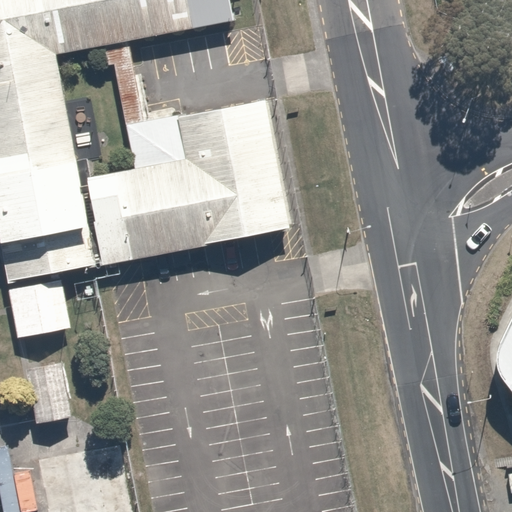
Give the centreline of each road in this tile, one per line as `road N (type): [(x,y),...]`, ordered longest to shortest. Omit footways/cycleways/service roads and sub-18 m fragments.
road 1 (secondary): [(406,253),(455,511)]
road 2 (secondary): [(356,0),(406,253)]
road 3 (unclassified): [(406,253),(511,178)]
